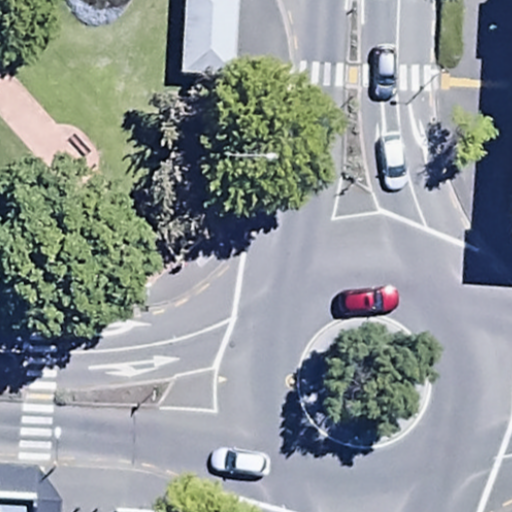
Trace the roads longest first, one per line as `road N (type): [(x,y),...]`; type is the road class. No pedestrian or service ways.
road 1 (secondary): [(358,0),(354,287)]
road 2 (secondary): [(240,402),(0,395)]
road 3 (secondary): [(354,287),(385,292),(436,326),(461,383),(461,413)]
road 4 (secondary): [(240,402),(249,353),(267,326),(292,304),(354,287)]
road 5 (secondary): [(461,413),(431,475),(372,507),(337,508)]
road 6 (secondary): [(337,508),(280,484),(245,433),(240,402)]
